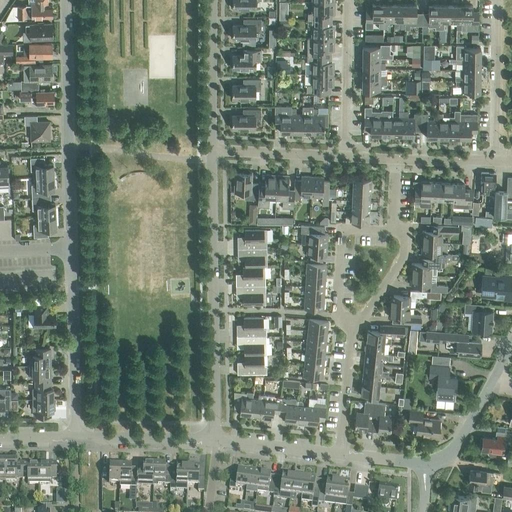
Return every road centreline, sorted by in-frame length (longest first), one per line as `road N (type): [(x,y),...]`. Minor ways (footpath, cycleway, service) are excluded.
road 1 (residential): [(73,437),(65,0)]
road 2 (residential): [(218,441),(215,152)]
road 3 (residential): [(498,163),(497,0)]
road 4 (residential): [(342,158),(346,0)]
road 5 (residential): [(352,327),(339,307),(342,230),(397,233)]
road 6 (residential): [(215,152),(214,0)]
road 7 (unclassified): [(218,441),(73,437)]
road 8 (residential): [(339,457),(352,327)]
road 9 (residential): [(215,152),(342,158)]
road 10 (unclassified): [(339,457),(218,441)]
road 11 (residential): [(352,327),(405,256),(407,233),(397,233)]
